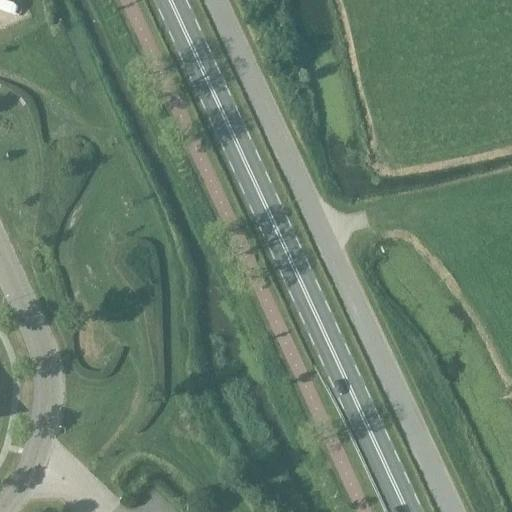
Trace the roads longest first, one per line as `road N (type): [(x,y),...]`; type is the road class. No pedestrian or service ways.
road 1 (unclassified): [(213,0),(449,511)]
road 2 (primary): [(169,0),(405,511)]
road 3 (unclassified): [(0,508),(24,479),(48,412),(43,360),(0,260)]
